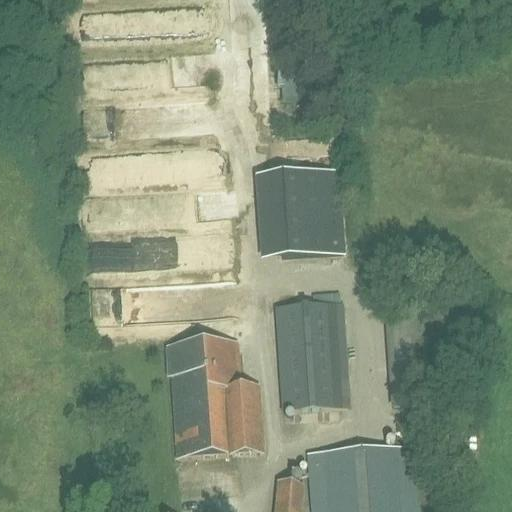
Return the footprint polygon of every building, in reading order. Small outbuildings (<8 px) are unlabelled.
[(100,84),(100,58),(82,57),(82,83),(100,84)] [(120,108),(125,132),(173,123),(168,99),(120,108)] [(176,152),(90,152),(90,170),(176,170),(176,152)] [(286,251),(300,250),(298,211),(284,212),(286,251)] [(285,230),(269,230),(269,250),(285,250),(285,230)] [(189,285),(164,286),(165,312),(191,311),(189,285)] [(101,309),(121,308),(120,289),(100,291),(101,309)] [(316,292),(317,302),(339,301),(338,290),(316,292)] [(283,417),(347,412),(340,309),(332,310),(312,311),(276,314),(283,417)] [(383,314),(390,412),(451,408),(444,310),(383,314)] [(170,344),(233,338),(232,324),(239,323),(238,315),(221,317),(223,335),(211,336),(210,327),(169,331),(170,344)] [(177,463),(262,457),(259,391),(236,393),(232,347),(166,352),(168,381),(170,381),(177,463)] [(313,511),(414,511),(410,452),(310,459),(313,511)] [(301,511),(304,490),(277,487),(274,511),(301,511)]
